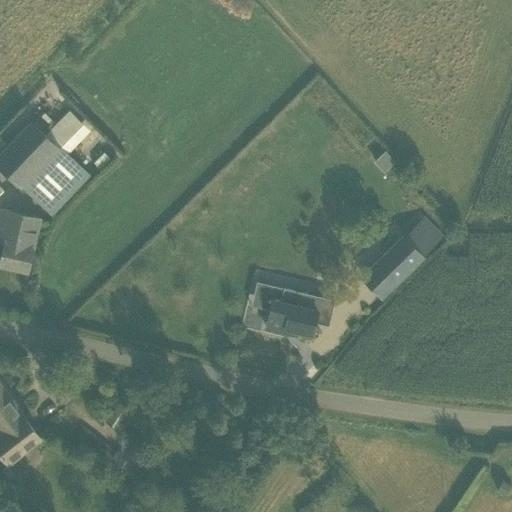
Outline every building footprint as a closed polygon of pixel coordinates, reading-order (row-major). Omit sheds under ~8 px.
[(0,154),(0,166),(20,186),(58,146),(31,121),(0,154)] [(395,160),(385,150),(374,161),(384,171),(395,160)] [(302,251),(329,256),(340,203),(312,198),(302,251)] [(0,260),(0,263),(27,270),(39,217),(0,207),(0,239),(4,241),(0,260)] [(349,301),(369,320),(410,276),(389,257),(349,301)] [(315,322),(328,325),(334,299),(283,287),(280,300),(272,298),(265,328),(289,333),(290,330),(297,332),(298,330),(312,333),(315,322)] [(0,452),(7,462),(40,436),(23,415),(23,416),(0,387),(0,431),(1,433),(0,433),(0,452)] [(117,429),(129,410),(118,403),(114,409),(105,422),(117,429)] [(129,470),(143,443),(126,435),(112,461),(129,470)]
